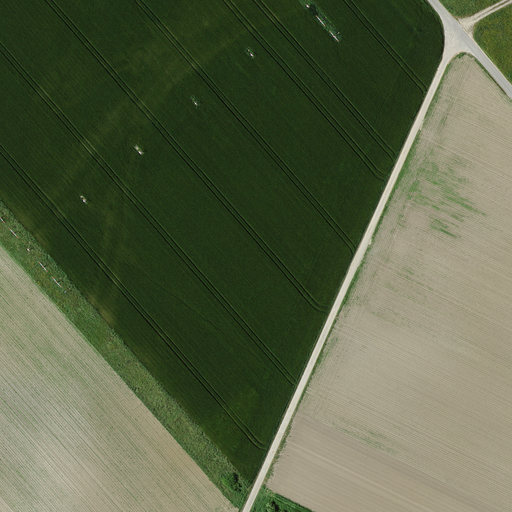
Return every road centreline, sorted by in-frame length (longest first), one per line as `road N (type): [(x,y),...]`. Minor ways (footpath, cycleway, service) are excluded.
road 1 (track): [(458,30),(245,511)]
road 2 (track): [(432,0),(511,93)]
